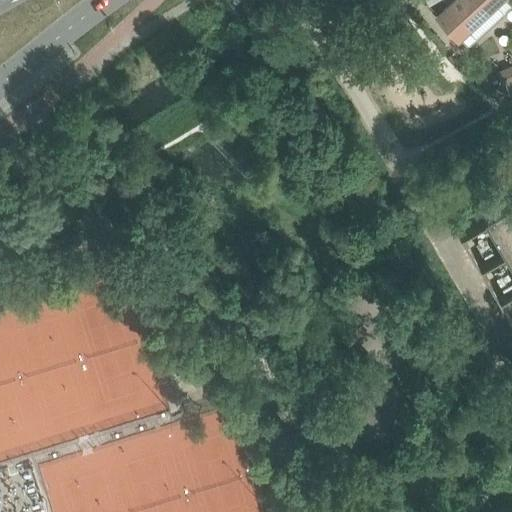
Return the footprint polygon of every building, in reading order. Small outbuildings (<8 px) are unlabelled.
[(327,0),(321,4),(328,16),(337,10),(330,0),(327,0)] [(453,0),(437,14),(458,38),(501,0),(453,0)] [(511,64),(496,71),(502,84),(504,83),(511,80),(511,64)] [(511,200),(483,218),(485,221),(461,235),(511,321),(511,200)] [(351,380),(329,401),(375,448),(415,410),(398,392),(401,389),(370,358),(350,378),(351,380)]
